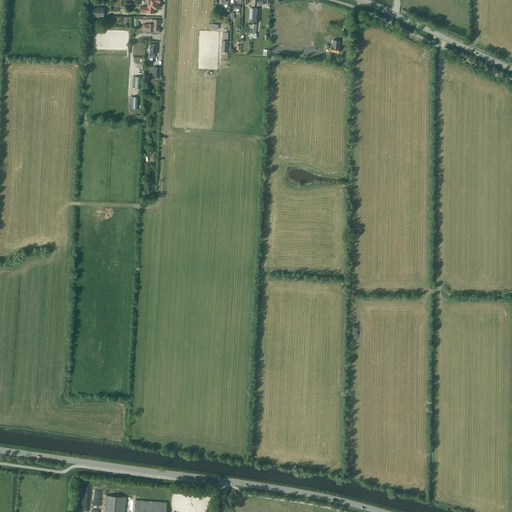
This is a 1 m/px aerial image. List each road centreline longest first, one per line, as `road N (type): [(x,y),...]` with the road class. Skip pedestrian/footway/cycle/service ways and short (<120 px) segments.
road 1 (secondary): [(379,511),(249,484),(0,451)]
road 2 (tertiary): [(511,69),(360,0)]
